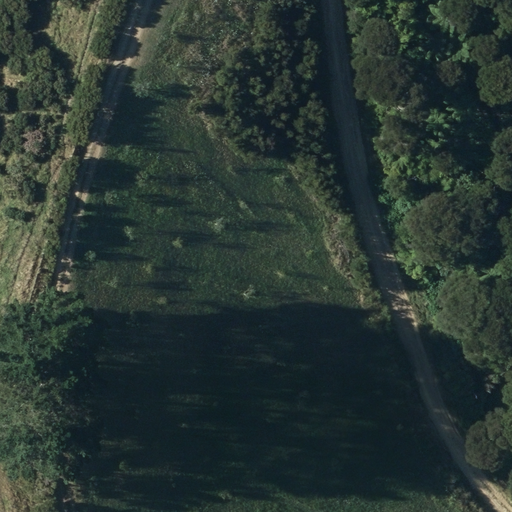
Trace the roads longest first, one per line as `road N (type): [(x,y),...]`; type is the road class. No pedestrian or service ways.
road 1 (track): [(500,511),(398,348),(365,181),(343,0)]
road 2 (track): [(67,511),(40,355),(149,0)]
road 3 (track): [(103,0),(19,283)]
